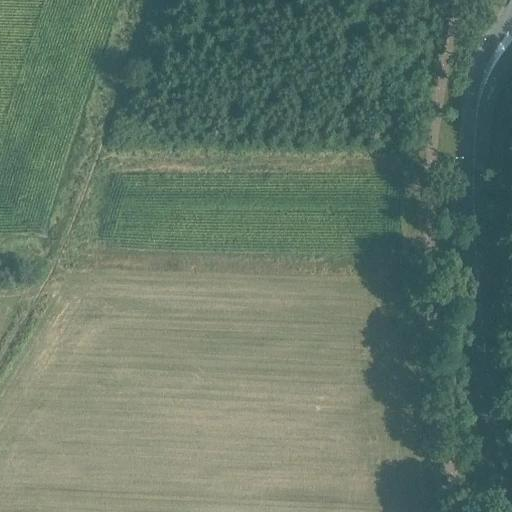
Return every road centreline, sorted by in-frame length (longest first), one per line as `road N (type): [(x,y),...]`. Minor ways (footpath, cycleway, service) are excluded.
road 1 (secondary): [(506,511),(482,346),(474,119)]
road 2 (track): [(0,354),(60,243),(151,0)]
road 3 (secondary): [(511,6),(483,54),(474,119)]
